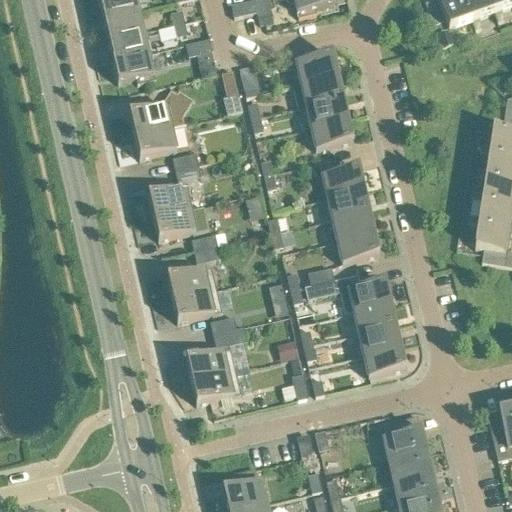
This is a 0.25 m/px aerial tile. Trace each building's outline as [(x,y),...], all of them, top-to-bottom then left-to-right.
[(138,19),(134,0),(135,0),(114,0),(115,1),(97,5),(103,27),(138,19)] [(198,5),(197,0),(172,0),(175,10),(198,5)] [(329,0),(291,0),(297,25),(315,21),(314,16),(332,12),(329,0)] [(448,37),(470,28),(471,28),(460,0),(451,0),(424,10),(432,33),(445,28),(448,37)] [(460,0),(471,28),(470,28),(474,38),(480,35),(478,25),(493,20),(494,20),(486,0),(460,0)] [(486,0),(494,20),(493,20),(496,30),(503,27),(501,17),(511,13),(511,2),(511,0),(486,0)] [(230,12),(233,25),(257,19),(254,7),(230,12)] [(256,20),(259,33),(273,30),(270,17),(256,20)] [(170,21),(173,33),(184,30),(181,18),(170,21)] [(103,27),(107,48),(143,40),(138,19),(103,27)] [(184,30),(173,33),(176,45),(186,42),(184,30)] [(107,48),(112,68),(112,69),(148,61),(143,40),(107,48)] [(208,46),(195,49),(184,52),(187,64),(211,59),(208,46)] [(112,69),(112,68),(111,68),(117,91),(135,87),(136,92),(154,88),(148,61),(112,69)] [(294,71),(299,92),(300,93),(337,85),(331,62),(294,71)] [(220,81),(225,105),(237,102),(232,79),(220,81)] [(297,117),(305,116),(304,115),(341,106),(337,85),(300,93),(299,92),(292,94),(297,117)] [(257,93),(243,96),(245,105),(260,102),(257,93)] [(162,114),(128,122),(133,145),(170,136),(178,134),(177,126),(177,125),(187,109),(170,98),(161,111),(162,114)] [(304,115),(305,116),(309,136),(346,128),(341,106),(304,115)] [(511,111),(506,106),(501,137),(492,136),(490,152),(479,152),(479,159),(488,161),(489,160),(511,163),(511,111)] [(246,113),(250,127),(259,125),(256,111),(246,113)] [(259,125),(250,127),(253,141),(262,139),(259,125)] [(346,128),(309,136),(315,158),(352,150),(346,128)] [(170,136),(133,145),(138,167),(175,158),(170,136)] [(511,163),(489,160),(488,161),(486,176),(476,176),(475,183),(485,184),(511,188),(511,163)] [(171,166),(174,178),(197,173),(195,161),(171,166)] [(259,170),(263,184),(272,182),(269,168),(259,170)] [(197,173),(174,178),(176,190),(200,185),(197,173)] [(321,185),(326,207),(363,198),(358,176),(321,185)] [(272,182),(263,184),(266,199),(276,197),(272,182)] [(511,188),(485,184),(482,200),(472,200),(471,207),(481,208),(511,212),(511,188)] [(184,196),(147,204),(152,227),(189,218),(184,196)] [(326,207),(331,228),(368,220),(363,198),(326,207)] [(511,232),(511,224),(511,212),(481,208),(479,224),(468,224),(467,230),(477,232),(477,231),(510,236),(509,241),(511,241),(511,232)] [(282,216),(280,209),(271,211),(273,218),(282,216)] [(189,218),(152,227),(157,249),(194,240),(207,237),(202,215),(189,218)] [(331,228),(336,250),(373,241),(368,220),(331,228)] [(266,228),(269,243),(279,240),(276,226),(266,228)] [(504,274),(509,241),(510,236),(477,231),(477,232),(474,256),(483,257),(481,271),(504,274)] [(279,240),(269,243),(273,257),(282,255),(279,240)] [(373,241),(336,250),(341,272),(378,264),(373,241)] [(190,248),(193,260),(216,255),(214,243),(190,248)] [(216,255),(193,260),(195,272),(219,267),(216,255)] [(166,286),(171,309),(215,298),(210,276),(166,286)] [(306,281),(309,294),(333,288),(330,276),(306,281)] [(286,284),(289,298),(299,296),(295,281),(286,284)] [(344,323),(352,321),(389,312),(384,290),(360,295),(357,283),(333,289),(333,288),(309,294),(303,295),(306,308),(339,301),(344,323)] [(281,292),(268,295),(271,309),(284,306),(281,292)] [(299,296),(289,298),(292,312),(302,310),(299,296)] [(215,298),(171,309),(176,331),(220,321),(215,298)] [(352,321),(357,342),(394,333),(389,312),(352,321)] [(209,330),(212,342),(235,337),(233,325),(209,330)] [(357,342),(362,363),(399,355),(394,333),(357,342)] [(235,337),(212,342),(215,357),(246,349),(243,335),(235,337)] [(299,340),(302,355),(312,353),(309,338),(299,340)] [(276,353),(280,370),(298,366),(294,348),(276,353)] [(312,353),(302,355),(306,369),(315,367),(312,353)] [(399,355),(362,363),(367,386),(404,377),(399,355)] [(229,358),(185,368),(190,391),(234,380),(229,358)] [(234,380),(190,391),(195,413),(239,403),(239,400),(253,397),(248,377),(234,380)] [(290,385),(296,408),(296,409),(308,406),(302,382),(290,385)] [(311,390),(314,404),(324,402),(320,388),(311,390)] [(511,415),(486,422),(497,469),(511,465),(511,463),(511,461),(511,415)] [(382,447),(388,470),(425,461),(416,424),(383,432),(386,446),(382,447)] [(328,457),(324,438),(314,441),(318,459),(328,457)] [(388,470),(393,492),(430,484),(425,461),(388,470)] [(222,497),(225,511),(264,511),(259,489),(257,490),(253,477),(231,482),(234,495),(224,497),(222,497)] [(306,482),(311,500),(321,498),(317,480),(306,482)] [(393,492),(397,511),(408,511),(435,506),(430,484),(393,492)] [(325,489),(329,507),(339,505),(335,487),(325,489)] [(312,505),(313,511),(324,511),(322,502),(312,505)]
